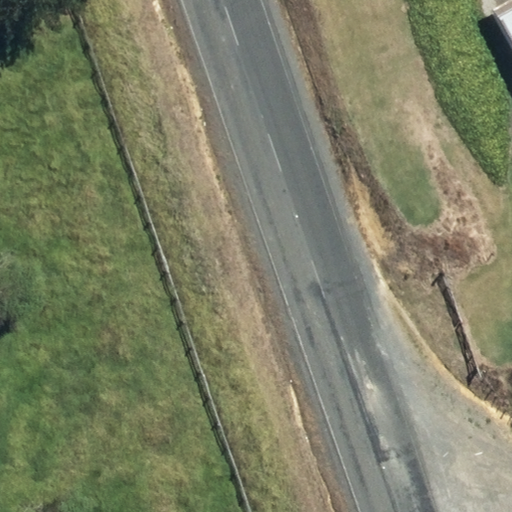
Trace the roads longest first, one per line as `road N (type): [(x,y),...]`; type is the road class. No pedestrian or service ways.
road 1 (tertiary): [(402,511),(227,0)]
road 2 (unknown): [(377,439),(390,434),(511,477)]
